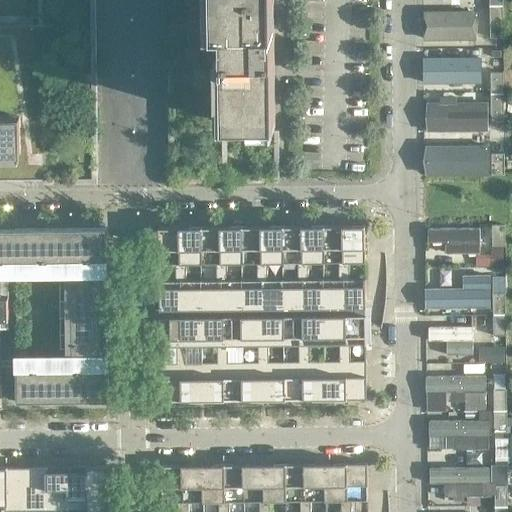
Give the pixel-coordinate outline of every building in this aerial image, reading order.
[(97,183),(95,0),(0,0),(0,179),(43,179),(43,183),(97,183)] [(275,129),(274,38),(273,0),(167,0),(168,65),(169,182),(279,182),(279,129),(275,129)] [(502,27),(501,0),(489,0),(490,27),(502,27)] [(475,42),(475,13),(424,13),(424,42),(475,42)] [(502,29),(490,29),(490,40),(502,40),(502,29)] [(481,86),(481,60),(423,59),(423,86),(481,86)] [(503,115),(502,71),(490,71),(490,115),(503,115)] [(488,134),(488,104),(456,104),(456,97),(440,97),(440,103),(426,103),(426,134),(488,134)] [(503,126),(503,116),(491,116),(491,126),(503,126)] [(490,175),(490,146),(425,146),(426,175),(490,175)] [(503,174),(503,152),(491,152),(491,174),(503,174)] [(365,315),(365,307),(364,225),(354,225),(354,223),(352,223),(352,225),(334,225),(334,223),(331,223),(331,225),(314,225),(314,223),(311,223),(311,225),(293,225),(293,223),(291,224),(291,225),(273,226),(273,224),(271,224),(271,226),(252,226),(252,224),(250,224),(250,226),(232,226),(232,224),(230,224),(230,226),(211,226),(211,224),(209,224),(209,226),(191,226),(191,225),(189,225),(189,226),(171,227),(170,225),(168,225),(168,227),(158,227),(159,318),(160,400),(173,400),(173,402),(175,402),(175,400),(191,400),(191,402),(193,402),(193,400),(211,400),(211,401),(214,401),(214,399),(229,399),(229,401),(231,401),(231,399),(252,399),(252,401),(254,401),(254,399),(273,399),(273,401),(275,401),(275,399),(290,399),(290,400),(292,400),(292,399),(313,398),(313,400),(315,400),(315,398),(334,398),(334,400),(336,400),(336,398),(351,398),(351,400),(353,400),(353,398),(366,398),(365,315)] [(504,246),(504,224),(492,224),(492,246),(504,246)] [(480,252),(480,227),(428,227),(428,241),(446,241),(446,252),(480,252)] [(0,272),(6,272),(15,272),(16,402),(108,401),(107,367),(106,268),(105,268),(105,261),(106,261),(106,228),(0,228),(0,272)] [(503,267),(503,247),(491,247),(491,252),(476,253),(476,265),(490,265),(490,267),(503,267)] [(489,306),(489,273),(462,273),(462,286),(425,287),(425,306),(489,306)] [(505,278),(492,278),(492,290),(505,290),(505,278)] [(505,336),(505,292),(493,292),(493,336),(505,336)] [(474,354),(473,326),(428,326),(428,340),(446,340),(446,354),(474,354)] [(504,360),(504,344),(478,344),(478,360),(504,360)] [(486,408),(486,373),(426,373),(426,410),(446,410),(446,399),(465,399),(465,408),(486,408)] [(506,432),(506,388),(494,388),(494,432),(506,432)] [(489,448),(489,418),(493,418),(493,409),(479,409),(479,417),(428,418),(428,435),(452,434),(452,448),(489,448)] [(367,511),(367,493),(367,463),(357,463),(357,461),(355,461),(355,463),(336,463),(336,461),(334,461),(334,463),(316,463),(316,461),(314,461),(314,463),(295,463),(295,462),(293,462),(293,463),(275,464),(275,462),(273,462),(273,464),(255,464),(255,462),(253,462),(253,464),(235,464),(235,462),(232,462),(232,464),(214,464),(214,462),(212,462),(212,464),(194,464),(194,463),(192,463),(192,464),(173,465),(173,463),(171,463),(171,465),(161,465),(161,511),(367,511)] [(108,511),(109,498),(109,465),(96,466),(96,464),(93,464),(94,466),(88,466),(88,465),(87,465),(87,466),(75,466),(75,464),(73,464),(73,466),(60,466),(60,464),(58,464),(58,466),(35,466),(35,464),(32,464),(32,466),(19,466),(19,465),(17,465),(17,466),(0,466),(0,511),(108,511)] [(490,480),(490,465),(429,465),(429,481),(444,481),(444,494),(453,494),(453,499),(463,499),(463,494),(483,494),(483,492),(494,492),(494,480),(490,480)] [(506,511),(506,484),(494,484),(494,511),(506,511)]
